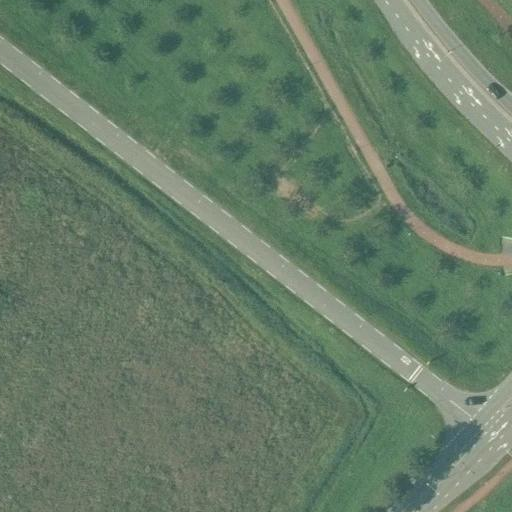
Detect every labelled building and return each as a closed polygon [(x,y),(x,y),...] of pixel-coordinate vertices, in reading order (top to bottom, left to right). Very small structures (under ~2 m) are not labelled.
[(47,262),(37,275),(69,300),(79,288),(47,262)] [(102,315),(98,330),(138,340),(141,326),(102,315)] [(178,356),(165,362),(183,399),(196,393),(178,356)] [(61,382),(46,384),(49,424),(65,423),(61,382)] [(218,417),(202,454),(216,460),(232,423),(218,417)] [(92,430),(82,441),(112,468),(123,457),(92,430)] [(170,498),(167,483),(127,490),(130,505),(170,498)]
